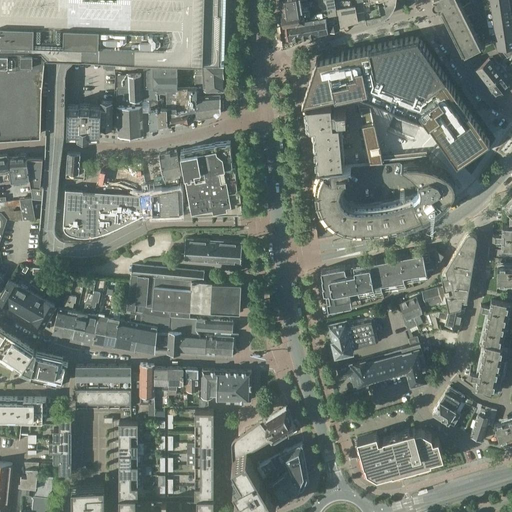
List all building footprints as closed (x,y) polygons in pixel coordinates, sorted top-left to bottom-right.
[(0,0),(0,49),(48,50),(48,55),(47,58),(114,59),(220,62),(222,62),(223,56),(223,45),(222,44),(222,41),(223,9),(223,0),(0,0)] [(280,0),(283,12),(309,8),(310,18),(326,15),(322,0),(280,0)] [(336,14),(337,19),(339,26),(341,25),(341,27),(344,26),(353,24),(352,23),(358,22),(356,12),(365,11),(363,0),(322,0),(326,15),(336,14)] [(378,0),(363,0),(365,11),(367,21),(371,19),(379,18),(380,17),(382,16),(384,15),(387,14),(388,13),(390,11),(391,10),(392,9),(393,7),(394,4),(396,1),(395,0),(389,0),(379,2),(378,0)] [(480,44),(458,0),(432,0),(432,1),(432,2),(432,3),(433,4),(434,5),(435,5),(436,6),(438,6),(439,5),(462,53),(465,52),(480,44)] [(483,0),(488,32),(496,48),(496,49),(500,48),(511,46),(511,21),(511,15),(508,0),(483,0)] [(327,20),(337,19),(336,14),(326,15),(310,18),(309,8),(283,12),(285,23),(286,23),(304,21),(314,19),(326,17),(327,20)] [(339,26),(337,19),(327,20),(326,17),(314,19),(304,21),(286,23),(288,41),(301,39),(317,35),(330,32),(339,30),(339,27),(338,27),(338,26),(339,26)] [(316,57),(302,101),(313,99),(360,89),(393,102),(397,103),(416,111),(424,114),(445,144),(457,161),(490,139),(418,35),(316,57)] [(511,46),(500,48),(507,57),(511,54),(511,46)] [(42,87),(45,58),(47,58),(48,55),(48,50),(0,49),(0,135),(41,133),(42,87)] [(475,70),(478,74),(479,73),(482,76),(498,64),(495,60),(493,62),(489,58),(482,63),(479,61),(473,65),(476,69),(475,70)] [(223,75),(222,62),(220,62),(203,63),(199,63),(199,70),(195,71),(196,83),(203,82),(203,86),(204,89),(223,88),(223,75)] [(489,84),(502,74),(506,70),(502,65),(500,66),(498,64),(482,76),(485,80),(484,80),(487,84),(488,84),(489,84)] [(150,127),(158,126),(158,103),(156,103),(156,99),(157,99),(157,93),(159,93),(166,93),(166,88),(177,87),(177,77),(185,77),(185,75),(181,75),(181,72),(177,72),(177,66),(144,66),(145,87),(145,100),(149,100),(150,118),(150,127)] [(117,106),(118,115),(142,114),(142,100),(145,100),(145,87),(142,88),(141,74),(128,74),(129,87),(117,88),(117,106)] [(498,92),(500,95),(507,90),(504,87),(509,83),(511,76),(510,74),(506,78),(502,74),(489,84),(490,86),(489,86),(492,91),(493,90),(496,93),(498,92)] [(166,93),(167,104),(197,104),(197,94),(197,87),(177,87),(166,88),(166,93)] [(168,124),(167,104),(166,93),(159,93),(157,93),(157,99),(156,99),(156,103),(158,103),(158,126),(168,124)] [(197,94),(197,104),(197,109),(197,118),(217,114),(221,110),(221,94),(197,94)] [(68,129),(79,129),(79,134),(89,135),(89,134),(101,134),(101,130),(112,130),(113,100),(102,99),(102,104),(90,103),(80,102),(80,103),(70,103),(69,103),(69,105),(68,117),(68,119),(68,129)] [(197,104),(167,104),(168,124),(171,123),(178,122),(183,121),(184,121),(185,120),(193,119),(194,119),(193,113),(195,113),(194,109),(197,109),(197,104)] [(331,104),(305,106),(306,117),(307,128),(313,127),(333,125),(333,124),(332,120),(346,119),(345,109),(332,111),(331,104)] [(143,133),(142,114),(118,115),(118,134),(118,135),(143,134),(143,133)] [(317,168),(343,165),(339,124),(333,124),(333,125),(313,127),(317,168)] [(192,147),(181,149),(192,210),(239,209),(240,209),(243,209),(240,185),(238,185),(236,162),(233,162),(231,139),(215,141),(215,142),(192,146),(192,147)] [(182,174),(177,151),(177,149),(160,153),(159,153),(165,184),(178,181),(177,175),(182,174)] [(68,152),(66,176),(66,177),(85,178),(86,167),(80,167),(81,153),(68,152)] [(29,177),(27,153),(15,154),(18,178),(29,177)] [(0,180),(12,179),(8,154),(0,154),(0,180)] [(46,194),(52,194),(55,194),(58,157),(65,157),(65,156),(27,156),(32,198),(45,199),(46,194)] [(348,166),(319,169),(319,173),(312,174),(315,202),(318,236),(352,230),(352,226),(353,226),(362,226),(371,226),(380,225),(389,223),(397,222),(406,219),(415,216),(422,213),(430,209),(437,203),(444,198),(445,196),(450,191),(452,193),(452,191),(453,190),(454,189),(454,188),(455,186),(455,185),(455,183),(455,181),(454,179),(454,178),(454,177),(453,176),(452,174),(451,173),(448,171),(446,169),(443,168),(440,166),(438,165),(436,164),(433,163),(429,158),(399,160),(399,161),(406,165),(413,170),(418,176),(420,179),(421,182),(421,186),(420,189),(417,192),(414,194),(407,197),(400,200),(392,202),(385,203),(377,205),(370,205),(362,206),(355,206),(353,205),(351,205),(350,205),(348,204),(347,203),(345,202),(344,202),(343,201),(343,199),(342,198),(341,198),(341,197),(341,196),(340,195),(340,193),(340,192),(340,190),(340,189),(340,188),(340,186),(341,184),(341,183),(346,176),(350,170),(349,170),(348,166)] [(63,222),(63,225),(64,227),(65,229),(66,231),(68,233),(70,234),(73,235),(75,235),(77,236),(80,236),(82,236),(84,236),(87,236),(89,236),(92,236),(94,235),(96,235),(99,234),(101,234),(103,233),(105,232),(108,231),(110,230),(113,229),(116,228),(118,226),(123,224),(138,216),(143,214),(144,213),(180,211),(179,194),(179,186),(152,190),(152,191),(140,194),(140,195),(111,192),(96,190),(95,190),(80,191),(66,188),(65,189),(65,191),(63,222)] [(20,198),(20,199),(23,220),(35,219),(32,196),(20,198)] [(0,206),(1,211),(0,210),(0,229),(3,231),(6,220),(7,220),(7,219),(19,220),(23,220),(20,199),(6,201),(0,201),(0,206)] [(502,224),(502,234),(493,234),(493,240),(502,240),(502,247),(511,247),(511,224),(509,224),(502,224)] [(457,248),(474,254),(475,254),(477,238),(477,236),(477,234),(476,232),(474,231),(472,230),(470,230),(468,231),(466,232),(465,233),(456,248),(457,248)] [(186,237),(185,258),(241,262),(242,263),(243,242),(242,242),(186,237)] [(400,254),(400,253),(344,264),(321,269),(325,292),(328,308),(352,303),(351,296),(359,294),(360,298),(360,295),(374,293),(375,295),(384,294),(382,287),(397,285),(397,287),(406,285),(405,279),(419,277),(420,279),(428,278),(428,277),(444,254),(443,254),(440,259),(433,254),(436,249),(436,247),(400,254)] [(472,266),(472,264),(474,254),(457,248),(449,261),(452,262),(449,268),(446,266),(442,274),(444,285),(448,303),(449,308),(454,307),(461,305),(465,304),(465,303),(465,298),(466,298),(466,297),(467,287),(468,287),(467,287),(469,277),(470,277),(470,276),(468,276),(470,266),(471,266),(472,266)] [(131,274),(132,274),(204,280),(204,271),(132,264),(131,274)] [(511,265),(498,265),(497,286),(511,286),(511,265)] [(241,282),(215,282),(204,280),(132,274),(130,287),(127,309),(136,311),(142,312),(152,313),(159,315),(166,316),(174,316),(174,321),(182,321),(182,317),(185,317),(185,310),(190,310),(190,309),(211,311),(211,309),(231,310),(238,310),(238,311),(240,311),(240,309),(239,309),(240,305),(240,303),(240,300),(240,298),(240,294),(241,294),(241,293),(240,293),(240,289),(241,289),(241,288),(240,288),(241,284),(241,282)] [(0,296),(0,299),(8,304),(19,284),(10,279),(0,296)] [(19,284),(8,304),(17,309),(28,289),(30,285),(22,280),(19,284)] [(443,304),(448,303),(444,285),(438,286),(422,291),(426,306),(440,303),(441,305),(443,304)] [(25,314),(37,294),(28,289),(17,309),(23,313),(25,314)] [(84,338),(93,340),(99,314),(93,313),(94,306),(96,306),(96,303),(98,303),(100,292),(93,291),(91,303),(91,305),(90,305),(84,338)] [(37,294),(25,314),(34,319),(46,299),(37,294)] [(53,331),(63,333),(71,295),(67,294),(66,300),(65,300),(63,308),(59,307),(53,331)] [(63,333),(73,335),(78,310),(73,309),(74,302),(76,302),(77,296),(71,295),(63,333)] [(416,296),(400,303),(404,312),(402,313),(401,312),(408,328),(406,329),(406,330),(408,338),(413,337),(411,331),(410,328),(417,324),(422,322),(423,322),(419,312),(422,311),(422,310),(416,296)] [(55,304),(46,299),(34,319),(37,321),(44,325),(45,322),(55,304)] [(477,379),(476,386),(499,391),(508,348),(502,346),(511,304),(491,299),(490,306),(481,304),(480,310),(488,312),(482,342),(485,343),(478,373),(470,371),(468,377),(477,379)] [(78,310),(73,335),(73,336),(84,338),(90,305),(91,305),(91,303),(86,302),(84,311),(78,310)] [(338,357),(341,357),(342,354),(353,352),(352,347),(378,341),(376,331),(381,329),(379,323),(378,323),(374,306),(368,308),(370,317),(353,321),(352,319),(347,320),(329,324),(333,339),(331,340),(335,356),(336,356),(338,357)] [(456,306),(454,307),(454,308),(448,309),(447,309),(447,312),(444,311),(439,311),(437,317),(446,319),(445,323),(460,327),(464,309),(457,307),(456,307),(456,306)] [(104,343),(110,309),(106,308),(105,314),(99,313),(99,314),(93,340),(93,341),(104,343)] [(114,344),(120,318),(120,317),(114,316),(115,310),(110,309),(104,343),(114,345),(114,344)] [(185,310),(185,317),(183,351),(199,352),(200,336),(198,334),(196,330),(197,317),(190,317),(190,310),(185,310)] [(136,313),(131,312),(125,346),(135,348),(135,347),(142,312),(136,311),(136,313)] [(120,318),(114,344),(125,346),(131,312),(126,312),(125,319),(120,318)] [(135,347),(145,348),(152,313),(142,312),(135,347)] [(155,350),(157,330),(159,315),(152,313),(145,348),(155,350)] [(166,316),(159,315),(157,330),(169,330),(168,350),(180,351),(183,351),(185,317),(182,317),(182,321),(174,321),(174,316),(166,316)] [(198,334),(215,335),(231,336),(231,332),(232,332),(233,320),(218,320),(214,319),(214,320),(205,320),(205,319),(197,318),(197,317),(196,330),(198,334)] [(68,361),(63,359),(63,357),(37,350),(36,350),(34,349),(33,349),(0,327),(0,356),(20,370),(20,371),(21,370),(31,375),(29,381),(56,387),(58,381),(63,382),(68,361)] [(214,353),(215,335),(198,334),(200,336),(199,352),(214,353)] [(234,336),(231,336),(215,335),(214,353),(233,354),(234,354),(237,351),(233,346),(234,336)] [(410,344),(401,347),(402,348),(408,369),(407,370),(408,370),(411,382),(411,384),(426,380),(426,378),(427,378),(428,378),(429,378),(429,379),(430,379),(430,380),(431,380),(430,375),(432,375),(433,374),(431,371),(429,371),(426,364),(423,351),(420,341),(419,342),(410,344)] [(342,365),(337,367),(341,378),(345,377),(349,376),(352,375),(351,375),(360,373),(361,377),(358,378),(357,379),(356,379),(356,380),(355,381),(355,382),(355,383),(357,387),(354,388),(355,390),(356,390),(364,388),(364,389),(365,388),(373,386),(372,384),(373,384),(372,381),(372,380),(371,379),(374,379),(375,379),(375,378),(377,378),(378,378),(380,377),(380,378),(381,377),(383,376),(383,377),(384,377),(384,376),(386,375),(386,376),(387,376),(387,375),(389,375),(390,375),(390,374),(392,374),(393,374),(395,373),(395,374),(396,373),(398,372),(398,373),(399,372),(401,371),(401,372),(402,371),(404,370),(405,371),(405,370),(407,370),(408,369),(402,348),(393,351),(393,350),(352,362),(342,365)] [(140,363),(140,364),(140,395),(140,401),(149,401),(149,415),(155,415),(154,395),(155,384),(155,366),(155,363),(148,363),(140,363)] [(76,364),(76,406),(80,406),(80,485),(72,485),(72,511),(213,511),(214,497),(197,496),(195,497),(136,497),(119,497),(113,497),(113,406),(120,406),(131,406),(131,387),(131,364),(120,364),(76,364)] [(168,390),(169,366),(164,366),(155,366),(155,384),(160,384),(160,389),(168,390)] [(169,366),(168,390),(177,390),(177,384),(183,384),(183,367),(173,367),(173,366),(169,366)] [(198,390),(198,372),(198,368),(187,367),(186,390),(195,390),(195,392),(197,392),(197,390),(198,390)] [(250,400),(251,399),(250,399),(251,397),(252,396),(252,391),(251,390),(251,388),(251,381),(251,371),(251,370),(250,370),(203,369),(202,369),(202,370),(202,395),(208,395),(213,395),(213,394),(217,395),(217,399),(246,399),(250,400)] [(454,408),(462,394),(449,386),(445,391),(440,399),(454,408)] [(0,418),(24,419),(46,419),(46,397),(0,396),(0,418)] [(209,398),(208,398),(199,398),(199,406),(209,406),(209,398)] [(440,399),(433,411),(454,424),(461,413),(454,408),(440,399)] [(271,415),(266,417),(271,426),(291,414),(286,405),(274,412),(272,414),(271,415)] [(477,414),(471,434),(482,439),(488,421),(488,419),(493,421),(494,420),(496,411),(491,410),(489,410),(481,407),(480,408),(479,414),(477,414)] [(195,409),(195,421),(214,421),(214,409),(195,409)] [(262,420),(260,421),(266,430),(273,439),(274,439),(291,428),(297,424),(298,424),(298,423),(298,422),(299,422),(299,421),(299,420),(298,420),(298,419),(298,418),(297,418),(296,418),(296,417),(295,417),(294,417),(293,418),(291,414),(271,426),(266,417),(262,420)] [(72,438),(72,427),(72,416),(60,416),(60,428),(54,428),(54,438),(72,438)] [(511,417),(495,423),(500,442),(511,439),(511,417)] [(119,420),(119,432),(138,432),(138,420),(131,420),(119,420)] [(214,432),(214,421),(195,421),(195,432),(214,432)] [(231,444),(231,446),(232,452),(234,488),(234,490),(234,491),(235,492),(235,493),(244,509),(245,511),(246,511),(260,511),(266,510),(276,503),(267,487),(260,476),(247,453),(272,439),(273,439),(266,430),(260,421),(234,439),(233,441),(232,442),(231,444)] [(434,442),(433,436),(422,430),(421,430),(422,437),(418,438),(416,429),(409,431),(409,433),(385,439),(384,440),(384,441),(379,442),(381,448),(362,453),(362,454),(363,453),(366,465),(365,465),(365,466),(366,466),(368,472),(378,478),(382,477),(381,476),(393,473),(393,475),(394,474),(406,471),(407,471),(407,470),(418,467),(418,468),(420,468),(420,467),(431,464),(431,465),(433,465),(432,461),(443,458),(443,459),(444,458),(439,440),(434,442)] [(119,432),(119,442),(138,442),(138,432),(119,432)] [(214,432),(195,432),(195,442),(214,442),(214,432)] [(359,440),(362,453),(381,448),(379,442),(377,435),(359,440)] [(72,450),(72,445),(72,438),(54,438),(49,438),(49,450),(54,450),(72,450)] [(279,453),(283,461),(305,454),(302,441),(298,444),(292,447),(280,453),(279,453)] [(119,453),(138,453),(138,442),(119,442),(119,453)] [(214,453),(214,442),(195,442),(195,453),(214,453)] [(72,471),(72,464),(72,450),(54,450),(54,460),(60,460),(60,471),(72,471)] [(119,453),(119,464),(138,464),(138,453),(119,453)] [(214,453),(195,453),(195,464),(214,464),(214,453)] [(271,458),(258,464),(265,475),(271,470),(276,467),(283,471),(287,468),(302,487),(308,483),(307,483),(308,482),(309,480),(309,479),(308,472),(308,470),(308,468),(306,458),(305,455),(305,454),(283,461),(279,453),(271,458)] [(0,511),(7,511),(12,463),(14,463),(10,462),(0,461),(0,511)] [(19,485),(23,485),(34,487),(35,487),(37,474),(37,470),(38,470),(39,461),(25,461),(28,474),(27,476),(21,475),(21,481),(19,481),(19,485)] [(56,464),(41,462),(40,472),(55,473),(56,464)] [(119,475),(138,475),(138,464),(119,464),(119,475)] [(214,475),(214,464),(195,464),(195,475),(214,475)] [(276,467),(271,470),(278,475),(291,495),(300,488),(302,487),(287,468),(283,471),(276,467)] [(271,470),(265,475),(273,489),(280,502),(281,503),(291,495),(278,475),(271,470)] [(44,511),(45,511),(49,511),(51,497),(53,476),(37,474),(35,487),(34,495),(34,496),(32,510),(31,511),(44,511)] [(119,475),(119,486),(138,486),(138,475),(119,475)] [(195,475),(195,486),(214,486),(214,475),(195,475)] [(21,494),(34,496),(34,495),(35,487),(34,487),(23,485),(21,494)] [(138,497),(138,486),(119,486),(119,497),(136,497),(138,497)] [(214,497),(214,486),(195,486),(195,497),(197,497),(197,496),(214,497)]
